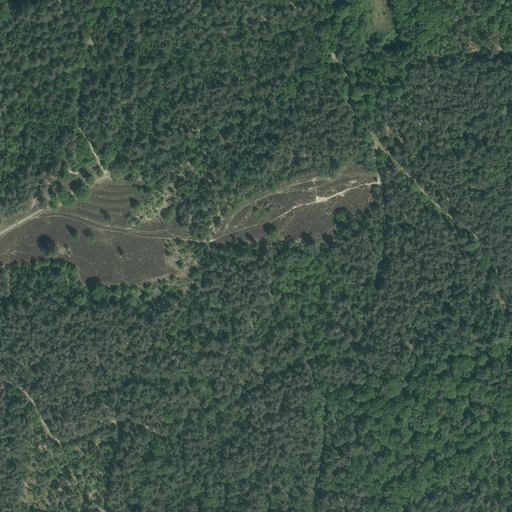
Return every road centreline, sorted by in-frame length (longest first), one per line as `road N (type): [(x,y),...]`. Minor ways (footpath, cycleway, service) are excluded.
road 1 (track): [(120,420),(177,432),(287,366),(356,339),(383,240),(377,183)]
road 2 (track): [(315,511),(325,395),(304,359)]
road 3 (track): [(494,270),(479,240),(412,179)]
